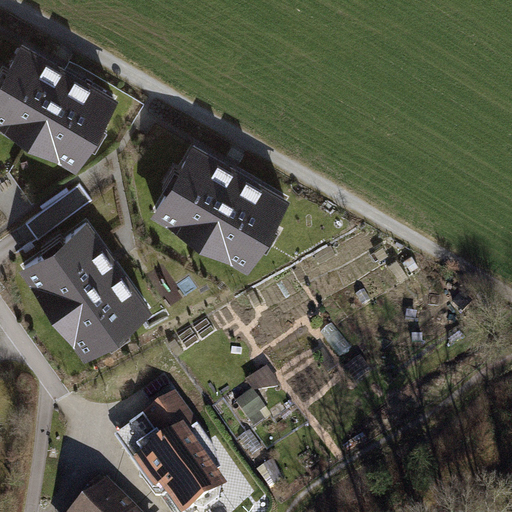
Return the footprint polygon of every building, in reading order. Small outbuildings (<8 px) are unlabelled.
[(23,38),(0,77),(0,117),(74,160),(114,90),(23,38)] [(189,140),(151,207),(244,259),(282,191),(189,140)] [(80,182),(27,219),(38,235),(91,197),(80,182)] [(87,217),(25,261),(86,345),(148,301),(87,217)] [(260,391),(241,398),(251,425),(270,418),(260,391)] [(176,396),(120,436),(157,487),(162,483),(183,511),(185,511),(194,505),(204,507),(219,497),(220,486),(222,485),(211,470),(217,465),(212,445),(176,396)] [(137,511),(108,482),(76,511),(137,511)]
